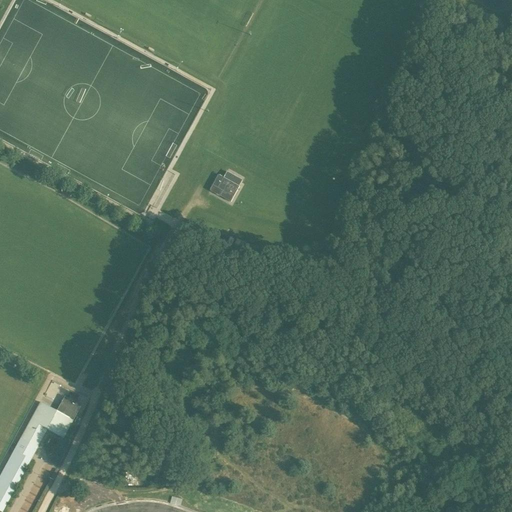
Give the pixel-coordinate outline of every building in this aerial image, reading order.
[(218,175),(210,191),(231,202),(239,186),(218,175)] [(209,235),(198,231),(196,236),(207,240),(209,235)] [(220,240),(210,236),(208,241),(218,245),(220,240)] [(30,421),(23,432),(40,441),(46,430),(62,439),(72,420),(75,415),(80,405),(64,396),(56,411),(40,402),(30,421)] [(37,448),(20,439),(0,475),(0,511),(1,511),(30,460),(31,459),(37,448)]
